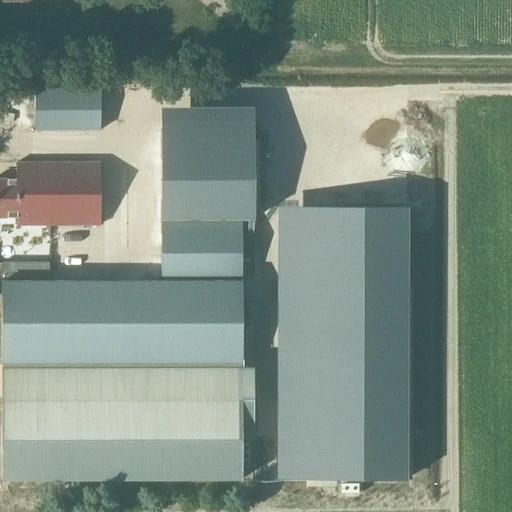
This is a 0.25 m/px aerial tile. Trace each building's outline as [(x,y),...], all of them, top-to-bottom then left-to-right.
[(34,132),(99,131),(98,90),(34,91),(34,132)] [(253,219),(253,140),(159,140),(160,219),(253,219)] [(15,225),(99,224),(99,164),(15,165),(15,180),(0,180),(0,218),(15,218),(15,225)] [(405,479),(406,206),(317,206),(316,479),(405,479)] [(160,282),(0,281),(0,363),(241,363),(240,222),(160,223),(160,282)] [(0,400),(0,480),(240,480),(240,441),(252,441),(252,400),(0,400)]
